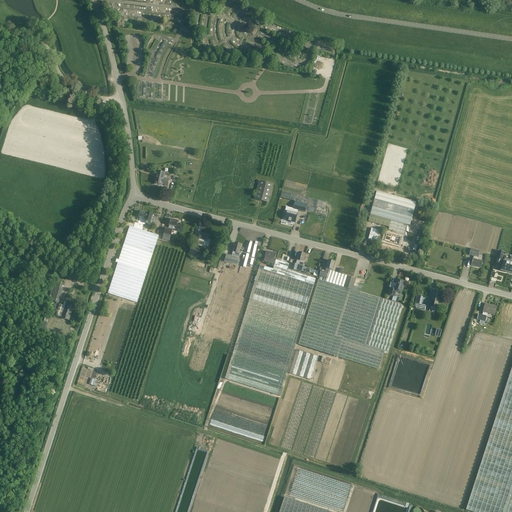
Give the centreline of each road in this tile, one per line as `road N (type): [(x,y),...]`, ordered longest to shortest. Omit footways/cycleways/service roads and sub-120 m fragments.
road 1 (unclassified): [(511,296),(131,194)]
road 2 (unclassified): [(28,511),(131,194)]
road 3 (track): [(99,108),(115,128),(118,185),(91,272),(0,243)]
road 4 (tertiary): [(511,39),(338,14),(297,0)]
road 5 (unclassified): [(131,194),(126,124),(94,0)]
